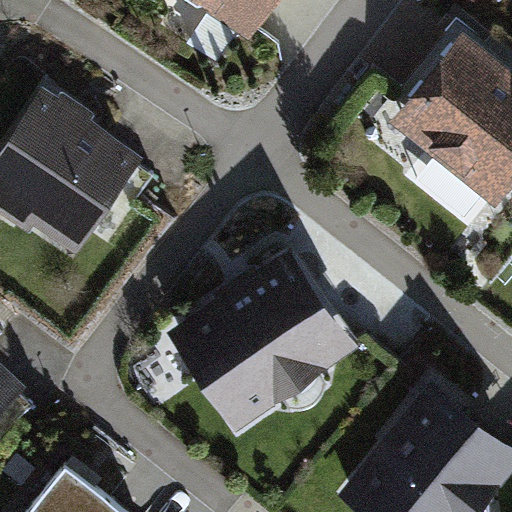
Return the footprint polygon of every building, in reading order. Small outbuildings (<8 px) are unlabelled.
[(275,0),(186,0),(248,41),(275,0)] [(511,191),(511,81),(459,39),(388,130),(495,213),(511,191)] [(147,154),(49,86),(0,157),(0,200),(36,225),(40,220),(81,249),(147,154)] [(283,245),(163,328),(231,426),(351,343),(283,245)] [(0,354),(0,409),(28,379),(0,354)] [(478,511),(511,468),(511,428),(438,371),(346,490),(375,511),(478,511)] [(130,511),(54,454),(9,511),(130,511)]
